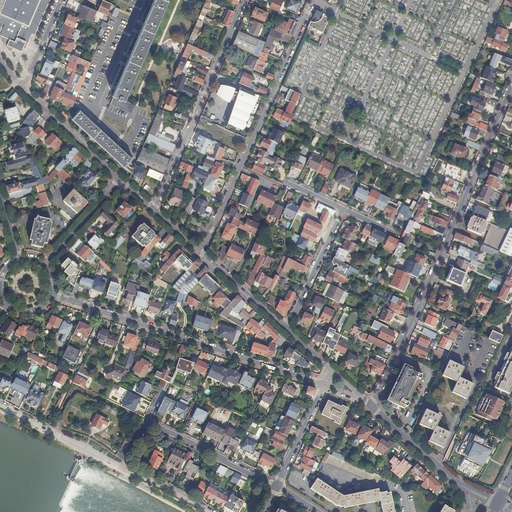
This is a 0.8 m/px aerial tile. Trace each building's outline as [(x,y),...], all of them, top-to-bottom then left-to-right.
[(6,0),(4,6),(0,14),(0,28),(2,29),(0,32),(0,36),(2,37),(0,41),(9,52),(14,51),(14,49),(16,46),(24,49),(26,50),(33,35),(35,36),(36,34),(50,0),(6,0)] [(112,4),(103,0),(98,12),(111,17),(112,14),(108,12),(112,4)] [(113,96),(124,101),(168,1),(168,0),(154,0),(154,2),(152,1),(150,1),(149,4),(152,6),(146,19),(143,18),(141,21),(143,22),(145,23),(144,25),(141,24),(140,24),(138,30),(139,30),(141,31),(140,34),(138,33),(136,33),(135,36),(138,37),(132,51),(129,50),(128,54),(129,54),(131,55),(130,58),(127,57),(126,56),(124,62),(125,63),(127,64),(126,66),(124,65),(122,65),(121,68),(124,70),(118,84),(115,82),(113,86),(114,86),(117,87),(115,90),(113,96)] [(279,11),(283,2),(278,0),(272,0),(269,7),(279,11)] [(296,0),(288,0),(285,8),(296,14),(302,2),(296,0)] [(200,15),(205,17),(211,3),(206,1),(200,15)] [(86,6),(84,5),(79,17),(92,22),(97,11),(86,6)] [(251,16),(264,22),(267,13),(255,7),(251,16)] [(223,17),(220,24),(228,27),(234,13),(229,10),(225,18),(223,17)] [(307,29),(308,29),(309,27),(323,34),(329,19),(324,17),(324,15),(323,14),(322,17),(322,19),(321,20),(320,21),(319,22),(318,22),(317,23),(316,23),(314,23),(312,23),(311,22),(310,21),(307,29)] [(77,18),(69,15),(65,24),(73,28),(77,18)] [(188,44),(192,46),(194,40),(195,40),(202,23),(202,22),(203,21),(206,22),(206,23),(213,26),(214,25),(216,27),(218,23),(215,22),(214,21),(211,20),(205,17),(200,15),(188,44)] [(252,25),(247,35),(256,39),(263,24),(250,19),(248,23),(252,25)] [(290,19),(289,19),(287,24),(295,28),(298,23),(290,19)] [(277,24),(274,30),(291,37),(294,31),(277,24)] [(80,31),(66,25),(62,35),(69,39),(68,40),(75,42),(75,43),(77,38),(78,39),(79,36),(78,36),(80,31)] [(270,47),(275,36),(289,42),(291,37),(274,30),(272,28),(265,43),(264,45),(270,47)] [(495,41),(502,44),(507,32),(498,28),(495,35),(497,36),(495,41)] [(68,40),(65,38),(61,48),(71,52),(75,42),(68,40)] [(504,53),(507,46),(502,44),(495,41),(493,40),(487,38),(485,43),(500,49),(499,51),(504,53)] [(262,52),(264,45),(265,43),(259,40),(257,46),(253,55),(259,58),(262,52)] [(105,47),(99,44),(96,52),(96,53),(94,56),(93,59),(91,63),(85,77),(90,79),(92,75),(105,47)] [(200,52),(201,50),(197,48),(193,46),(192,46),(188,44),(181,58),(186,60),(191,49),(196,51),(196,50),(200,52)] [(49,45),(48,49),(57,53),(59,49),(56,48),(49,45)] [(269,49),(267,54),(268,54),(281,60),(284,54),(277,52),(278,49),(274,48),(273,50),(269,49)] [(267,64),(265,63),(268,54),(267,54),(262,52),(259,58),(254,70),(260,72),(263,67),(265,68),(267,64)] [(79,58),(69,53),(66,59),(67,61),(70,62),(68,67),(69,67),(74,70),(79,58)] [(215,56),(208,53),(206,58),(213,61),(215,56)] [(253,55),(249,53),(248,56),(250,57),(246,66),(244,65),(243,68),(253,72),(254,70),(259,58),(253,55)] [(498,62),(511,67),(511,61),(510,61),(494,54),(490,65),(496,67),(498,62)] [(242,64),(244,65),(246,66),(250,57),(248,56),(246,55),(242,64)] [(55,61),(48,58),(41,74),(48,78),(55,61)] [(70,92),(70,90),(78,94),(85,77),(91,63),(89,62),(79,58),(74,70),(72,73),(67,85),(66,88),(69,90),(68,91),(70,92)] [(190,62),(186,60),(181,58),(175,73),(184,77),(187,68),(190,62)] [(204,69),(195,64),(194,67),(197,69),(199,72),(207,75),(209,71),(204,69)] [(266,95),(268,90),(260,86),(259,88),(254,86),(255,85),(251,83),(253,77),(251,76),(246,74),(241,72),(238,78),(241,79),(239,83),(266,95)] [(173,77),(176,78),(173,85),(180,89),(185,77),(184,77),(175,73),(173,77)] [(39,74),(36,79),(46,83),(49,84),(51,85),(53,80),(48,78),(41,74),(39,74)] [(495,84),(498,86),(502,78),(495,75),(494,79),(489,77),(489,78),(484,76),(482,79),(488,82),(495,84)] [(196,76),(193,81),(203,85),(204,81),(198,79),(199,77),(196,76)] [(477,78),(470,92),(474,93),(479,84),(480,85),(482,82),(480,81),(481,80),(477,78)] [(67,85),(57,81),(50,98),(60,102),(64,93),(66,88),(67,85)] [(487,99),(490,100),(495,87),(494,87),(495,84),(488,82),(487,84),(486,84),(483,92),(485,93),(483,97),(487,99)] [(45,88),(42,94),(46,96),(51,86),(49,85),(47,85),(46,88),(45,88)] [(234,104),(249,111),(252,112),(259,96),(256,95),(251,93),(247,92),(245,91),(243,89),(240,88),(238,93),(234,92),(235,89),(231,88),(228,87),(222,86),(218,95),(222,97),(225,100),(229,102),(231,99),(235,100),(234,104)] [(184,87),(181,93),(196,99),(199,94),(184,87)] [(287,109),(285,114),(291,116),(300,95),(290,91),(285,101),(290,103),(288,108),(287,109)] [(15,92),(8,100),(12,104),(18,96),(15,92)] [(60,102),(63,103),(63,104),(68,107),(68,105),(72,107),(76,98),(67,94),(64,93),(60,102)] [(166,97),(163,103),(173,108),(177,99),(169,95),(168,98),(166,97)] [(124,101),(113,96),(110,105),(131,114),(135,106),(124,101)] [(472,108),(472,109),(473,110),(481,113),(485,103),(473,98),(470,105),(474,107),(474,108),(472,108)] [(490,100),(487,99),(485,103),(497,108),(498,103),(490,100)] [(165,105),(164,108),(171,112),(173,108),(163,103),(163,104),(165,105)] [(249,111),(234,104),(227,123),(240,129),(249,111)] [(16,108),(4,111),(8,124),(20,120),(16,108)] [(163,111),(159,109),(155,119),(161,122),(164,123),(165,120),(160,118),(163,111)] [(30,113),(37,120),(40,117),(32,110),(30,113)] [(285,114),(277,110),(273,118),(280,121),(281,121),(290,125),(291,122),(293,118),(290,117),(291,116),(285,114)] [(469,114),(468,118),(477,122),(478,119),(479,119),(481,113),(473,110),(471,115),(469,114)] [(63,111),(60,114),(67,121),(68,116),(63,111)] [(72,120),(124,167),(132,159),(127,154),(128,153),(125,151),(124,152),(119,147),(120,146),(117,143),(116,144),(106,135),(108,134),(105,132),(104,133),(80,111),(72,120)] [(20,126),(20,127),(21,130),(28,128),(30,128),(37,120),(30,113),(20,126)] [(215,121),(202,115),(200,118),(206,121),(214,124),(215,121)] [(32,132),(34,134),(35,133),(40,138),(40,139),(40,140),(42,141),(46,136),(38,128),(45,121),(42,118),(32,132)] [(160,125),(161,122),(155,119),(149,133),(169,142),(170,138),(157,132),(160,125)] [(486,132),(488,127),(480,124),(479,125),(476,124),(467,120),(466,121),(465,121),(464,123),(469,125),(479,129),(480,129),(486,132)] [(479,129),(469,125),(464,136),(474,141),(479,129)] [(215,134),(212,141),(216,143),(221,145),(225,137),(226,134),(231,136),(239,139),(240,136),(219,126),(217,130),(218,130),(221,132),(220,136),(216,134),(215,134)] [(32,132),(30,128),(28,128),(21,130),(23,139),(27,137),(32,132)] [(277,145),(278,146),(283,136),(284,134),(274,129),(272,133),(270,137),(268,141),(271,142),(277,145)] [(34,146),(40,140),(40,139),(34,134),(32,132),(27,137),(23,139),(22,139),(30,153),(35,148),(34,146)] [(52,135),(45,142),(56,152),(58,150),(60,152),(61,151),(60,150),(64,146),(52,135)] [(273,154),(277,145),(271,142),(271,143),(264,140),(263,140),(262,140),(261,140),(260,143),(260,144),(262,144),(260,147),(268,150),(267,152),(273,154)] [(466,145),(479,151),(480,146),(468,141),(466,145)] [(211,155),(210,157),(215,159),(221,145),(216,143),(215,145),(214,145),(210,155),(211,155)] [(11,152),(13,161),(26,158),(22,144),(12,147),(13,151),(11,152)] [(221,159),(226,147),(221,145),(215,159),(217,160),(224,163),(233,167),(235,163),(229,161),(228,161),(222,159),(222,160),(221,159)] [(468,150),(455,145),(450,155),(463,161),(468,150)] [(49,178),(47,181),(48,183),(56,175),(63,168),(72,158),(78,152),(73,148),(64,158),(65,159),(63,159),(63,162),(56,169),(55,170),(48,177),(49,178)] [(137,161),(151,167),(152,164),(166,170),(170,160),(143,148),(137,161)] [(78,152),(72,158),(78,165),(84,158),(78,152)] [(280,164),(282,161),(274,157),(273,160),(267,158),(269,155),(266,154),(263,152),(262,152),(261,154),(258,153),(256,157),(259,159),(257,163),(259,164),(263,166),(265,162),(271,165),(269,168),(275,171),(277,172),(278,168),(280,164)] [(306,166),(317,171),(322,161),(323,160),(311,155),(306,166)] [(5,173),(28,163),(27,162),(34,159),(32,156),(26,158),(13,161),(3,164),(5,173)] [(203,165),(213,170),(217,160),(215,159),(210,157),(207,156),(203,165)] [(210,175),(212,172),(208,171),(209,170),(199,165),(183,158),(181,162),(195,168),(208,174),(210,175)] [(36,179),(33,180),(35,187),(36,187),(38,186),(42,185),(48,183),(47,181),(42,172),(34,159),(27,162),(28,163),(32,169),(31,169),(36,179)] [(490,177),(499,180),(502,173),(504,173),(504,172),(506,173),(508,168),(507,167),(508,164),(505,163),(497,159),(492,173),(490,177)] [(210,175),(217,178),(224,163),(217,160),(213,170),(212,172),(210,175)] [(437,174),(443,162),(438,160),(433,173),(437,174)] [(87,161),(82,167),(87,172),(79,180),(82,182),(81,183),(88,188),(96,178),(90,173),(88,172),(93,166),(87,161)] [(325,178),(327,179),(333,166),(322,161),(317,171),(326,175),(325,178)] [(179,168),(188,172),(193,174),(195,168),(181,162),(179,168)] [(374,165),(367,162),(357,182),(364,185),(374,165)] [(164,173),(166,170),(152,164),(151,167),(164,173)] [(262,175),(266,167),(259,164),(257,167),(254,166),(252,171),(262,176),(262,175)] [(301,172),(304,166),(299,164),(299,165),(295,164),(293,169),(301,172)] [(137,166),(135,165),(132,173),(134,174),(133,175),(143,179),(147,170),(137,166)] [(151,167),(147,175),(161,181),(164,173),(151,167)] [(69,174),(63,168),(56,175),(66,184),(70,181),(74,175),(78,172),(74,169),(69,174)] [(204,184),(208,174),(195,168),(193,174),(191,177),(191,178),(194,179),(193,181),(200,184),(201,182),(204,184)] [(349,191),(356,178),(341,170),(335,182),(340,184),(339,186),(349,191)] [(374,190),(381,193),(391,173),(384,170),(374,190)] [(203,185),(203,187),(212,191),(215,187),(216,183),(218,179),(217,178),(210,175),(208,174),(204,184),(203,185)] [(185,181),(182,188),(186,190),(190,179),(191,178),(191,177),(187,175),(184,181),(185,181)] [(252,180),(246,194),(253,197),(260,182),(242,175),(240,179),(246,182),(248,179),(252,180)] [(456,176),(454,181),(454,182),(464,186),(466,180),(461,177),(461,178),(456,176)] [(489,176),(485,186),(494,190),(496,191),(499,185),(497,184),(499,180),(490,177),(489,176)] [(449,195),(451,191),(452,190),(453,188),(453,187),(452,187),(454,182),(454,181),(447,179),(446,178),(441,191),(449,195)] [(329,180),(327,179),(321,193),(325,195),(331,182),(328,181),(329,180)] [(35,187),(33,180),(6,188),(8,195),(21,191),(35,187)] [(477,201),(487,205),(490,198),(491,197),(494,190),(485,186),(484,186),(482,189),(481,192),(480,195),(478,196),(476,199),(477,201)] [(35,187),(21,191),(22,196),(30,193),(33,192),(36,189),(36,187),(35,187)] [(370,193),(358,188),(353,198),(365,204),(370,193)] [(173,204),(179,207),(185,193),(175,189),(169,202),(169,203),(173,204)] [(256,202),(271,209),(274,204),(277,198),(273,196),(273,195),(274,194),(266,190),(266,191),(265,193),(262,191),(256,202)] [(22,197),(22,196),(21,191),(8,195),(10,200),(22,197)] [(86,202),(74,191),(64,203),(75,214),(86,202)] [(41,201),(40,201),(35,202),(35,203),(34,203),(34,204),(31,205),(30,204),(29,202),(30,201),(29,197),(25,198),(21,199),(23,207),(28,206),(29,208),(36,206),(37,209),(49,205),(45,192),(40,194),(41,201)] [(430,196),(423,193),(421,198),(424,199),(428,201),(430,196)] [(253,197),(246,194),(241,204),(246,206),(248,203),(250,204),(253,197)] [(181,220),(187,223),(191,214),(193,210),(198,198),(192,195),(181,220)] [(449,195),(446,200),(456,204),(459,199),(449,195)] [(193,210),(202,214),(204,211),(205,211),(207,206),(206,206),(208,202),(198,198),(193,210)] [(415,209),(424,213),(429,201),(428,201),(424,199),(420,207),(417,205),(415,209)] [(295,204),(289,201),(288,203),(282,215),(294,220),(297,215),(298,213),(299,211),(300,208),(294,206),(295,204)] [(300,208),(299,211),(306,214),(310,206),(303,202),(300,208)] [(392,220),(396,222),(398,217),(397,217),(397,216),(395,215),(399,207),(389,202),(384,212),(389,214),(387,219),(392,221),(392,220)] [(417,205),(418,204),(413,202),(410,209),(407,208),(402,218),(409,221),(411,218),(412,215),(415,209),(417,205)] [(124,203),(116,212),(123,219),(131,210),(124,203)] [(230,203),(228,207),(231,208),(228,216),(234,218),(234,219),(238,221),(240,218),(235,215),(239,207),(230,203)] [(335,212),(315,203),(314,206),(318,208),(317,210),(322,212),(323,212),(333,217),(335,212)] [(268,215),(271,216),(272,217),(271,218),(274,219),(275,218),(277,219),(282,208),(274,204),(271,209),(268,215)] [(473,217),(480,220),(482,216),(479,215),(481,210),(476,208),(472,216),(473,217)] [(409,221),(418,225),(421,219),(422,216),(424,213),(415,209),(412,215),(415,217),(414,220),(411,218),(409,221)] [(108,227),(102,234),(106,238),(118,225),(104,212),(100,216),(108,223),(106,225),(107,226),(108,227)] [(327,229),(301,217),(297,215),(294,220),(288,232),(295,235),(300,238),(314,244),(319,246),(321,243),(318,242),(318,241),(315,240),(320,230),(326,233),(327,229)] [(32,242),(31,246),(43,249),(44,245),(47,245),(52,223),(50,223),(51,221),(38,218),(38,217),(36,217),(36,218),(35,220),(34,220),(29,241),(32,242)] [(241,223),(238,228),(254,236),(255,234),(258,236),(260,232),(261,230),(258,228),(259,225),(249,220),(247,220),(248,218),(244,217),(241,223)] [(442,220),(435,217),(432,223),(446,228),(448,223),(442,220)] [(489,231),(483,245),(494,250),(499,252),(508,232),(506,231),(480,220),(473,217),(467,231),(481,236),(484,229),(489,231)] [(238,221),(234,219),(231,226),(238,229),(238,228),(241,223),(238,221)] [(409,235),(413,225),(420,228),(421,226),(418,225),(409,221),(404,232),(409,235)] [(231,226),(228,224),(221,238),(229,241),(231,236),(232,237),(233,234),(235,235),(238,229),(231,226)] [(143,247),(145,248),(150,243),(155,237),(153,236),(154,235),(143,225),(141,227),(140,226),(139,227),(136,230),(137,231),(131,238),(142,248),(143,247)] [(347,227),(344,232),(345,233),(343,238),(346,240),(352,243),(355,237),(359,229),(352,225),(350,228),(347,227)] [(367,237),(369,238),(370,237),(373,230),(366,227),(362,235),(364,236),(363,239),(365,240),(367,237)] [(437,233),(422,227),(420,231),(425,233),(425,235),(426,235),(426,234),(435,238),(437,233)] [(163,249),(173,238),(169,235),(162,242),(160,244),(158,242),(160,240),(159,238),(160,237),(160,238),(161,237),(162,237),(166,232),(162,229),(155,237),(150,243),(154,247),(155,246),(157,248),(160,245),(163,249)] [(511,229),(510,229),(508,232),(499,252),(511,257),(511,229)] [(373,230),(370,237),(382,243),(382,241),(383,242),(386,236),(383,235),(382,237),(381,237),(382,234),(373,230)] [(408,247),(413,236),(409,235),(404,232),(402,237),(405,238),(404,241),(402,240),(400,244),(404,246),(408,247)] [(470,245),(472,241),(456,234),(454,239),(470,245)] [(312,250),(314,244),(300,238),(295,235),(290,244),(304,250),(305,247),(312,250)] [(124,240),(120,236),(111,246),(115,250),(124,240)] [(95,237),(88,244),(95,249),(101,242),(95,237)] [(399,242),(388,237),(383,247),(395,252),(398,244),(399,242)] [(349,252),(353,255),(357,246),(356,245),(352,243),(346,240),(342,249),(349,252)] [(141,261),(154,247),(150,243),(145,248),(131,264),(133,265),(144,271),(145,272),(151,266),(146,261),(143,264),(141,261)] [(229,249),(226,255),(229,257),(228,259),(236,263),(237,260),(240,262),(245,251),(231,244),(229,249)] [(254,244),(249,254),(254,257),(255,253),(258,255),(260,255),(261,255),(262,254),(263,255),(266,249),(254,244)] [(393,255),(399,258),(404,246),(400,244),(398,244),(395,252),(393,255)] [(482,245),(480,250),(492,255),(494,250),(483,245),(482,245)] [(221,255),(218,259),(222,263),(226,255),(229,249),(223,246),(219,254),(221,255)] [(92,252),(85,247),(77,256),(85,263),(88,260),(86,259),(92,252)] [(172,257),(166,252),(163,255),(165,257),(173,264),(182,254),(186,250),(183,247),(179,251),(178,250),(172,257)] [(342,249),(339,248),(333,259),(343,264),(349,252),(342,249)] [(469,256),(468,256),(470,252),(460,248),(458,252),(459,253),(458,256),(468,260),(469,256)] [(182,254),(173,264),(178,269),(181,267),(186,272),(189,269),(193,264),(182,254)] [(311,258),(305,256),(305,255),(301,262),(300,265),(305,267),(307,268),(311,258)] [(417,256),(415,261),(413,264),(422,268),(429,270),(430,266),(424,264),(426,260),(417,256)] [(173,264),(165,257),(162,260),(166,264),(162,268),(163,268),(160,271),(164,274),(173,264)] [(261,268),(265,259),(259,257),(252,271),(246,284),(251,289),(253,286),(255,282),(260,271),(261,268)] [(255,282),(259,285),(272,292),(274,289),(275,285),(280,275),(283,268),(287,259),(283,257),(276,275),(272,281),(263,276),(263,275),(260,273),(261,271),(260,271),(255,282)] [(274,261),(266,257),(265,259),(261,268),(265,270),(268,263),(272,265),(274,261)] [(66,280),(74,287),(76,281),(77,279),(77,278),(80,278),(78,277),(79,276),(80,276),(84,275),(85,274),(68,259),(61,267),(66,271),(64,273),(69,277),(66,280)] [(287,259),(283,268),(288,271),(291,272),(293,268),(297,270),(297,269),(302,272),(305,267),(300,265),(296,263),(288,259),(287,259)] [(343,264),(333,259),(332,262),(333,266),(336,265),(337,268),(334,269),(333,273),(345,278),(350,267),(343,264)] [(193,264),(189,269),(193,273),(201,264),(197,260),(193,264)] [(459,260),(454,270),(465,275),(466,275),(470,264),(459,260)] [(408,262),(403,273),(410,276),(417,279),(419,276),(421,276),(423,272),(421,271),(422,268),(413,264),(410,262),(408,262)] [(193,273),(189,269),(186,272),(172,288),(180,292),(187,296),(198,284),(199,283),(205,276),(206,275),(209,271),(205,267),(197,277),(193,273)] [(386,270),(385,273),(394,277),(390,286),(403,291),(410,276),(403,273),(388,267),(387,267),(386,270)] [(285,278),(288,271),(283,268),(280,275),(285,278)] [(460,287),(465,275),(454,270),(452,269),(447,282),(460,287)] [(333,273),(329,271),(325,280),(330,283),(333,278),(337,280),(336,281),(346,285),(348,280),(345,278),(333,273)] [(206,275),(205,276),(219,288),(219,287),(206,275)] [(283,285),(286,278),(285,278),(280,275),(275,285),(284,290),(289,292),(293,293),(294,291),(283,285)] [(205,276),(199,283),(204,288),(204,289),(203,289),(206,292),(206,291),(207,290),(212,295),(219,288),(205,276)] [(381,281),(372,277),(370,282),(379,286),(379,284),(381,281)] [(511,286),(508,285),(510,281),(507,279),(508,278),(507,277),(505,280),(503,285),(510,288),(511,288),(511,286)] [(72,294),(76,295),(79,286),(91,289),(94,280),(89,278),(89,280),(85,279),(83,278),(82,279),(81,280),(80,282),(76,281),(74,287),(72,294)] [(93,290),(101,293),(103,287),(105,288),(108,280),(103,278),(101,283),(96,281),(93,290)] [(156,278),(154,282),(165,289),(167,285),(159,280),(156,278)] [(476,279),(467,298),(475,302),(479,292),(484,282),(476,279)] [(111,283),(107,295),(116,298),(120,286),(111,283)] [(126,300),(122,299),(121,302),(126,304),(127,301),(131,302),(132,300),(135,301),(138,292),(139,287),(133,285),(133,287),(127,285),(125,291),(129,292),(126,300)] [(336,302),(338,303),(344,292),(330,285),(325,297),(327,298),(332,300),(336,302)] [(433,288),(445,293),(447,290),(435,285),(433,288)] [(507,295),(510,288),(503,285),(500,291),(497,298),(504,302),(506,297),(507,295)] [(135,301),(133,305),(145,309),(147,306),(150,296),(138,292),(135,301)] [(178,297),(176,303),(182,304),(181,307),(185,308),(187,305),(196,307),(198,308),(198,307),(199,305),(199,303),(187,296),(180,292),(178,297)] [(293,293),(289,292),(284,303),(279,301),(276,305),(268,301),(267,303),(281,316),(285,316),(295,295),(293,293)] [(475,302),(478,303),(478,302),(484,304),(480,313),(485,315),(492,302),(481,297),(482,293),(479,292),(475,302)] [(220,306),(225,310),(231,303),(219,293),(213,299),(215,302),(213,304),(218,308),(220,306)] [(439,304),(437,308),(445,311),(449,300),(446,299),(447,297),(441,295),(440,299),(439,299),(438,303),(439,304)] [(235,315),(245,304),(237,296),(231,303),(225,310),(220,315),(242,329),(256,313),(253,311),(249,316),(243,311),(239,315),(245,320),(242,322),(243,323),(242,324),(229,317),(228,317),(226,316),(231,311),(233,312),(232,312),(234,314),(234,313),(235,315)] [(313,313),(319,315),(327,298),(325,297),(323,301),(316,297),(312,306),(316,307),(313,313)] [(394,313),(399,316),(400,314),(401,315),(407,303),(396,298),(393,304),(392,303),(389,309),(390,310),(390,311),(394,313)] [(173,315),(176,303),(166,300),(163,312),(172,315),(173,315)] [(147,312),(158,315),(161,306),(151,302),(147,312)] [(198,308),(196,316),(203,318),(204,312),(202,311),(203,309),(198,307),(198,308)] [(325,308),(320,320),(328,323),(334,312),(325,308)] [(506,311),(500,308),(495,318),(497,319),(497,321),(500,322),(506,311)] [(388,325),(390,320),(391,318),(392,318),(394,313),(390,311),(384,309),(379,320),(388,325)] [(438,315),(429,311),(427,316),(428,316),(424,324),(433,329),(437,320),(436,319),(438,315)] [(301,312),(298,320),(301,321),(300,322),(310,326),(314,318),(301,312)] [(207,315),(200,336),(206,338),(213,317),(207,315)] [(58,329),(62,321),(52,316),(46,328),(50,330),(52,326),(58,329)] [(447,336),(446,339),(453,342),(454,343),(462,327),(446,319),(443,325),(453,329),(449,337),(447,336)] [(246,328),(257,335),(267,323),(263,320),(259,325),(251,320),(246,328)] [(8,337),(16,326),(9,321),(1,332),(8,337)] [(68,339),(74,327),(69,325),(66,323),(62,321),(58,329),(56,333),(61,336),(59,341),(64,344),(67,339),(68,339)] [(327,334),(322,344),(332,349),(336,342),(329,339),(332,331),(331,331),(333,326),(338,328),(339,324),(333,321),(327,334)] [(350,339),(353,340),(354,337),(355,336),(361,323),(357,321),(350,336),(351,337),(350,339)] [(388,328),(374,322),(372,328),(377,330),(381,331),(378,338),(390,344),(394,334),(387,330),(388,328)] [(87,337),(91,328),(79,323),(74,334),(80,337),(81,335),(87,337)] [(256,336),(255,339),(265,344),(266,341),(263,340),(265,336),(261,334),(264,330),(270,335),(269,336),(272,338),(266,345),(269,347),(270,344),(277,336),(279,334),(268,324),(267,323),(257,335),(256,336)] [(34,341),(39,331),(30,326),(29,327),(28,329),(25,336),(34,341)] [(219,337),(237,343),(240,333),(222,326),(219,337)] [(24,337),(28,329),(29,327),(23,327),(22,329),(20,328),(18,331),(17,331),(15,336),(18,337),(19,335),(24,337)] [(311,339),(322,344),(327,334),(316,329),(311,339)] [(432,339),(434,334),(424,329),(421,334),(432,339)] [(105,344),(108,335),(109,333),(102,331),(101,333),(99,333),(98,336),(100,337),(99,340),(98,343),(105,345),(105,344)] [(501,339),(502,336),(492,331),(488,339),(495,342),(499,344),(501,339)] [(374,345),(373,348),(374,349),(376,346),(378,347),(378,348),(384,351),(383,352),(390,355),(393,348),(363,334),(360,339),(374,345)] [(115,348),(119,338),(108,335),(105,344),(115,348)] [(136,351),(139,342),(140,341),(137,340),(137,338),(128,335),(124,346),(136,350),(136,351)] [(265,358),(270,359),(272,354),(274,350),(275,345),(277,342),(280,339),(277,336),(270,344),(269,347),(268,348),(265,358)] [(421,336),(418,342),(428,347),(431,341),(421,336)] [(446,339),(443,338),(439,347),(444,349),(446,344),(451,346),(453,342),(446,339)] [(158,355),(161,345),(154,343),(154,342),(149,340),(148,341),(145,340),(142,348),(146,349),(145,350),(147,351),(158,355)] [(0,354),(8,358),(13,346),(2,341),(0,346),(0,354)] [(338,342),(334,350),(344,355),(348,346),(338,342)] [(268,348),(253,344),(251,353),(265,358),(268,348)] [(284,356),(287,357),(290,359),(291,358),(296,349),(290,344),(284,356)] [(415,345),(410,354),(418,358),(423,348),(415,345)] [(182,357),(187,347),(183,346),(178,355),(182,357)] [(437,351),(425,346),(424,347),(436,353),(435,357),(440,359),(442,357),(444,358),(443,361),(445,362),(447,357),(446,356),(444,355),(441,353),(437,351)] [(300,358),(302,355),(296,349),(291,358),(298,362),(300,358)] [(511,350),(510,355),(507,354),(504,360),(507,362),(500,375),(498,373),(494,380),(497,381),(494,388),(508,394),(511,388),(511,350)] [(131,365),(135,353),(131,352),(130,356),(128,355),(126,361),(128,361),(126,367),(130,368),(131,365)] [(197,360),(194,359),(196,356),(188,352),(184,361),(192,364),(195,366),(197,360)] [(43,360),(28,353),(26,358),(41,365),(43,360)] [(73,370),(78,360),(65,354),(60,364),(73,370)] [(345,363),(356,368),(359,360),(349,355),(345,363)] [(205,375),(209,366),(201,362),(203,358),(199,357),(197,360),(195,366),(194,368),(193,370),(205,375)] [(297,364),(296,365),(306,369),(308,365),(300,358),(298,362),(297,364)] [(152,368),(150,366),(151,365),(141,360),(141,361),(139,360),(137,363),(133,371),(144,377),(147,371),(150,373),(152,368)] [(449,361),(442,376),(456,383),(451,393),(466,400),(473,385),(459,378),(464,368),(449,361)] [(375,362),(373,367),(382,371),(385,366),(375,362)] [(59,368),(49,363),(47,367),(57,372),(59,368)] [(120,381),(125,370),(114,364),(114,369),(111,370),(110,368),(103,371),(107,380),(114,378),(120,381)] [(404,365),(387,401),(392,404),(391,407),(396,410),(398,407),(404,410),(405,407),(406,408),(408,404),(407,403),(418,380),(420,381),(422,377),(420,376),(421,373),(404,365)] [(221,383),(227,371),(221,368),(221,369),(220,370),(217,368),(212,366),(207,377),(221,383)] [(370,372),(371,372),(375,374),(380,376),(382,371),(373,367),(370,372)] [(237,384),(241,376),(237,373),(233,370),(232,371),(228,369),(227,371),(221,383),(226,386),(228,382),(236,386),(237,384)] [(89,377),(91,375),(86,373),(79,370),(78,373),(89,378),(89,377)] [(166,377),(168,373),(164,371),(162,375),(156,373),(154,377),(162,380),(169,384),(171,379),(166,377)] [(249,374),(243,371),(241,376),(237,384),(250,391),(256,380),(248,376),(249,374)] [(362,371),(358,379),(361,380),(364,375),(367,377),(368,375),(362,371)] [(63,386),(68,378),(59,373),(55,382),(63,386)] [(85,387),(89,378),(78,373),(73,383),(86,390),(87,388),(85,387)] [(221,383),(207,377),(205,381),(219,387),(220,384),(221,383)] [(11,390),(13,384),(3,378),(0,379),(0,391),(1,392),(3,391),(4,389),(7,389),(10,390),(11,390)] [(29,389),(31,386),(16,379),(13,384),(11,390),(25,397),(29,390),(29,389)] [(264,396),(268,388),(269,385),(260,380),(254,391),(264,396)] [(146,398),(152,386),(142,381),(139,386),(136,393),(146,398)] [(296,389),(285,384),(281,392),(292,397),(296,389)] [(179,394),(177,393),(177,392),(176,391),(178,388),(172,385),(170,390),(168,394),(176,398),(179,394)] [(272,389),(268,388),(264,396),(259,405),(264,407),(265,403),(270,405),(275,396),(270,393),(272,389)] [(313,397),(316,390),(308,388),(306,395),(313,397)] [(40,407),(46,396),(39,392),(38,394),(29,390),(25,397),(24,399),(28,401),(27,404),(35,407),(36,405),(40,407)] [(138,404),(139,401),(141,398),(130,393),(129,395),(123,408),(134,413),(134,412),(136,411),(138,407),(137,406),(138,404)] [(503,403),(491,397),(486,394),(476,415),(493,423),(497,416),(499,417),(500,414),(498,413),(499,411),(503,403)] [(169,412),(174,401),(162,396),(155,413),(164,416),(166,411),(169,412)] [(284,408),(286,403),(283,401),(278,399),(275,404),(284,408)] [(340,426),(348,409),(342,406),(341,408),(328,401),(321,415),(334,421),(334,423),(340,426)] [(109,413),(112,407),(109,406),(107,409),(103,407),(105,404),(101,402),(99,408),(109,413)] [(183,421),(189,408),(176,402),(171,413),(171,414),(172,415),(174,416),(176,416),(176,415),(178,416),(180,417),(179,419),(183,421)] [(38,413),(40,407),(36,405),(35,407),(27,404),(27,405),(26,407),(38,413)] [(203,425),(207,415),(196,410),(191,419),(203,425)] [(426,410),(419,425),(433,431),(428,442),(443,449),(450,434),(436,427),(438,422),(439,422),(442,416),(438,414),(437,415),(426,410)] [(99,430),(102,424),(107,426),(109,422),(97,416),(92,426),(99,430)] [(290,428),(292,425),(285,421),(281,429),(289,433),(291,429),(290,428)] [(356,434),(359,426),(349,422),(346,428),(346,430),(347,432),(354,435),(356,434)] [(220,441),(224,432),(208,424),(203,435),(219,442),(220,441)] [(231,440),(235,432),(226,427),(224,432),(220,441),(228,445),(231,440)] [(328,435),(312,427),(310,431),(326,439),(328,435)] [(460,468),(476,476),(492,449),(485,446),(486,442),(468,433),(458,454),(465,457),(460,468)] [(283,442),(286,437),(280,434),(278,438),(275,436),(274,436),(272,437),(271,440),(271,441),(274,443),(272,446),(282,451),(284,447),(282,446),(280,445),(282,441),(283,442)] [(379,442),(370,436),(365,444),(375,450),(379,442)] [(235,453),(241,441),(234,437),(232,441),(231,440),(228,445),(226,450),(229,451),(230,450),(235,453)] [(254,450),(256,446),(258,444),(246,438),(240,449),(252,455),(252,454),(256,456),(255,458),(260,461),(263,455),(254,450)] [(321,450),(325,442),(316,438),(312,446),(321,450)] [(336,447),(339,440),(335,438),(334,442),(331,441),(329,444),(332,445),(336,447)] [(375,450),(374,451),(383,456),(384,455),(393,445),(388,442),(388,443),(387,444),(381,440),(379,442),(375,450)] [(349,464),(352,458),(349,456),(355,445),(353,444),(345,457),(343,461),(349,464)] [(315,451),(306,447),(306,446),(303,445),(301,450),(304,451),(303,454),(304,455),(307,456),(306,458),(310,461),(315,451)] [(333,452),(336,447),(332,445),(332,446),(333,447),(331,452),(331,453),(331,454),(323,451),(322,453),(329,456),(331,457),(333,452)] [(180,468),(186,456),(174,450),(168,462),(180,468)] [(124,457),(118,452),(115,456),(122,460),(124,457)] [(157,470),(162,460),(157,458),(159,453),(155,452),(148,466),(157,470)] [(345,457),(333,452),(331,457),(343,461),(345,457)] [(276,460),(263,454),(263,455),(260,461),(258,465),(264,467),(265,465),(272,469),(276,460)] [(373,474),(363,469),(357,467),(352,465),(349,464),(343,461),(331,457),(329,456),(329,457),(327,460),(326,462),(356,475),(378,483),(380,477),(373,474)] [(312,469),(315,462),(310,461),(306,458),(304,458),(299,468),(304,471),(310,474),(313,475),(315,471),(312,469)] [(404,475),(411,467),(403,460),(400,463),(394,458),(390,462),(392,465),(391,467),(393,469),(391,471),(400,479),(404,475)] [(185,472),(183,477),(191,481),(198,467),(191,464),(192,462),(186,459),(181,471),(185,472)] [(224,476),(226,473),(228,470),(220,466),(219,468),(215,475),(223,479),(224,476)] [(417,477),(422,471),(416,466),(411,471),(414,474),(412,476),(415,479),(417,477)] [(423,482),(428,476),(422,471),(417,477),(423,482)] [(236,487),(240,480),(242,477),(235,474),(228,485),(235,489),(236,487)] [(441,487),(430,477),(422,486),(425,489),(428,486),(435,492),(434,494),(437,497),(442,491),(439,489),(441,487)] [(243,490),(247,483),(240,480),(236,487),(243,490)] [(393,511),(390,493),(386,494),(386,493),(379,494),(378,490),(353,495),(343,497),(317,480),(310,489),(337,507),(338,506),(341,508),(344,507),(344,509),(365,504),(380,501),(382,511),(454,511),(444,506),(440,511),(393,511)] [(204,496),(208,488),(204,486),(205,484),(201,482),(198,488),(199,488),(197,492),(204,496)] [(211,500),(215,492),(208,488),(204,496),(211,500)] [(218,504),(222,496),(215,492),(211,500),(218,504)] [(232,494),(229,499),(224,508),(232,511),(238,511),(244,503),(234,497),(235,495),(232,494)] [(224,508),(229,499),(222,496),(218,504),(224,508)] [(279,511),(281,511),(292,511),(293,511),(281,503),(279,506),(281,507),(279,511)]
